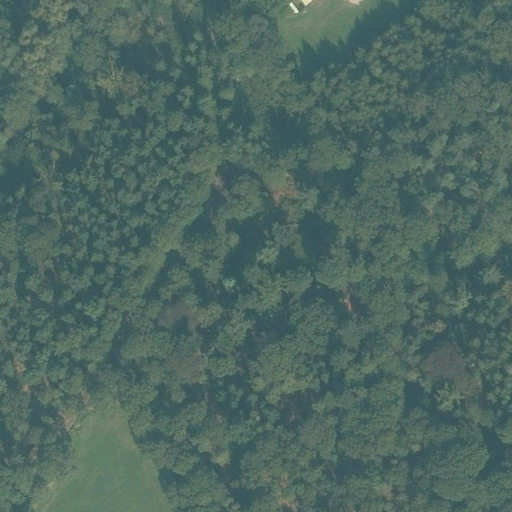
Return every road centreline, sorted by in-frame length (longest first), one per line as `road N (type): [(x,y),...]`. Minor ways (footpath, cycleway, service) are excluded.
road 1 (track): [(210,0),(217,187),(8,511)]
road 2 (track): [(217,187),(232,190),(267,164),(511,140)]
